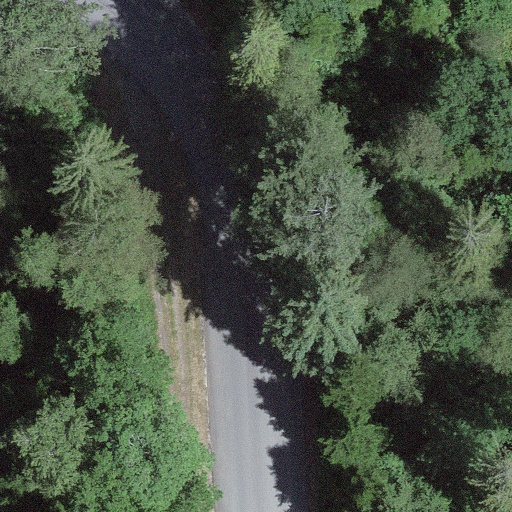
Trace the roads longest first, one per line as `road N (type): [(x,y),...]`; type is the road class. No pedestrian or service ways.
road 1 (tertiary): [(267,511),(236,191),(219,137),(182,70),(114,0)]
road 2 (track): [(171,511),(169,270),(147,28)]
